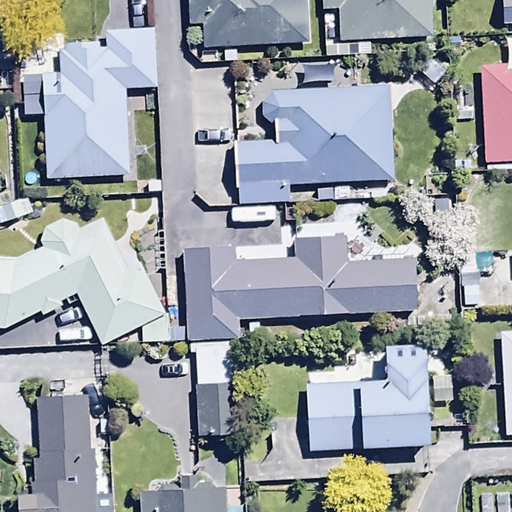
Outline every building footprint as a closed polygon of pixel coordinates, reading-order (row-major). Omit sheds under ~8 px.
[(203,29),(204,51),(306,46),(303,0),(187,0),(189,30),(203,29)] [(321,0),(322,18),(338,17),(339,47),(431,43),(428,0),(321,0)] [(511,0),(502,0),(503,29),(511,28),(511,0)] [(61,80),(42,81),(47,187),(129,183),(124,94),(154,92),(151,36),(106,39),(106,55),(100,55),(100,51),(64,52),(64,57),(59,57),(61,80)] [(511,70),(480,72),(485,168),(511,166),(511,70)] [(287,208),(287,191),(395,184),(389,91),(273,99),(262,108),(260,122),(271,129),(271,148),(235,148),(236,209),(287,208)] [(0,334),(5,335),(41,317),(44,323),(64,313),(61,307),(75,300),(102,353),(142,333),(142,346),(170,346),(169,319),(166,318),(141,268),(128,274),(103,223),(80,234),(63,225),(45,233),(41,250),(14,262),(0,261),(0,334)] [(232,253),(184,255),(188,345),(240,342),(240,328),(415,319),(413,264),(348,267),(347,242),(292,245),(293,265),(233,268),(232,253)] [(476,259),(457,260),(458,312),(477,312),(476,259)] [(511,335),(500,336),(506,442),(511,442),(511,335)] [(384,390),(304,391),(305,459),(428,457),(426,355),(383,356),(384,390)] [(244,390),(195,392),(197,448),(246,446),(244,390)] [(88,402),(35,405),(39,464),(31,465),(33,502),(16,503),(16,511),(112,511),(112,503),(99,504),(96,454),(91,455),(88,402)] [(225,511),(224,494),(139,498),(139,511),(225,511)]
